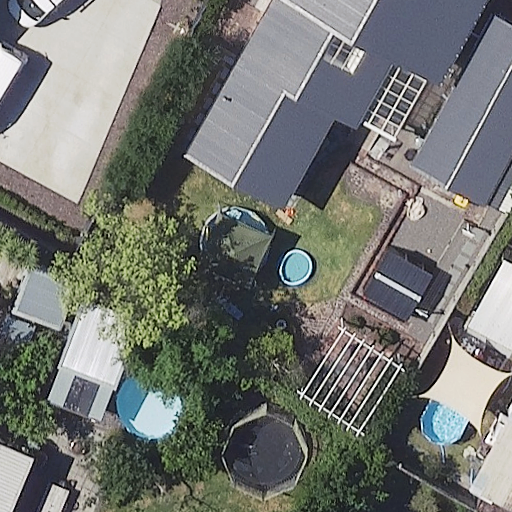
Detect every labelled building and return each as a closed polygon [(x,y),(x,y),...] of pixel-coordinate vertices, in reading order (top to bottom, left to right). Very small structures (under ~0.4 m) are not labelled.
[(471,0),(243,0),(179,132),(285,184),(331,90),(355,102),(390,32),(443,58),(471,0)] [(511,140),(511,5),(501,0),(489,0),(412,152),(487,190),(511,140)] [(502,367),(451,339),(414,407),(465,435),(502,367)] [(511,511),(511,388),(463,490),(509,511),(511,511)] [(303,427),(248,401),(219,462),(274,488),(303,427)] [(0,511),(1,511),(37,433),(0,416),(0,511)]
